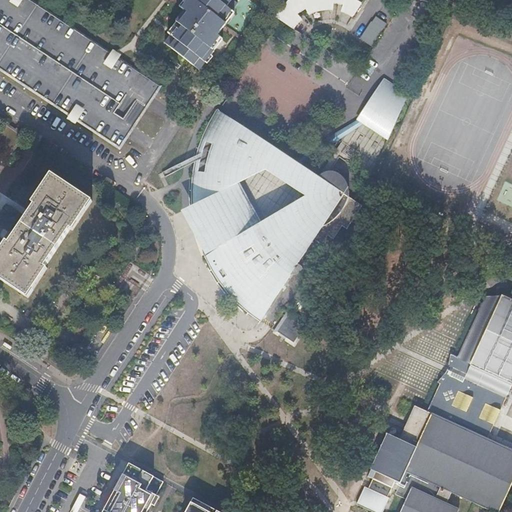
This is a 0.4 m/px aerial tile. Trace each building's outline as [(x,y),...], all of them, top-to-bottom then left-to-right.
[(160,87),(65,24),(27,0),(0,0),(0,67),(26,85),(120,148),(160,87)] [(234,1),(234,0),(198,0),(197,2),(200,4),(191,15),(193,17),(177,39),(179,42),(173,50),(199,71),(214,52),(212,51),(221,40),(219,38),(227,27),(224,25),(234,12),(231,10),(238,2),(234,1)] [(335,0),(334,5),(347,9),(351,0),(279,0),(273,7),(268,16),(287,28),(290,23),(293,19),(295,17),(291,11),(293,8),(298,5),(302,11),(312,7),(321,4),(326,4),(325,0),(335,0)] [(360,39),(371,47),(387,24),(375,16),(360,39)] [(387,139),(406,93),(381,77),(355,119),(387,139)] [(318,240),(325,245),(332,235),(338,238),(346,227),(351,229),(367,205),(218,107),(214,114),(210,121),(207,128),(204,136),(201,144),(199,151),(197,159),(195,167),(194,175),(194,183),(193,191),(194,199),(194,200),(204,196),(223,240),(205,253),(210,266),(225,288),(239,304),(245,310),(252,316),(264,324),(318,240)] [(0,132),(0,143),(11,151),(22,136),(6,125),(0,132)] [(72,231),(91,203),(51,176),(32,205),(34,207),(9,245),(7,243),(0,253),(0,278),(27,297),(47,269),(44,267),(69,229),(72,231)] [(368,481),(360,499),(384,511),(393,493),(389,491),(394,481),(399,484),(397,488),(410,494),(401,511),(457,511),(461,504),(450,498),(454,487),(461,489),(459,492),(465,495),(467,492),(501,508),(511,483),(511,443),(490,433),(497,417),(511,385),(511,291),(507,290),(493,290),(462,352),(454,349),(452,364),(440,377),(445,379),(432,406),(418,399),(402,433),(390,428),(374,463),(379,466),(371,482),(368,481)] [(304,327),(288,317),(278,332),(294,342),(304,327)] [(165,479),(155,473),(157,468),(131,456),(126,466),(117,482),(122,485),(107,511),(145,511),(154,496),(165,479)] [(114,486),(125,462),(120,460),(109,484),(114,486)] [(216,506),(192,491),(180,511),(235,511),(219,502),(216,506)]
